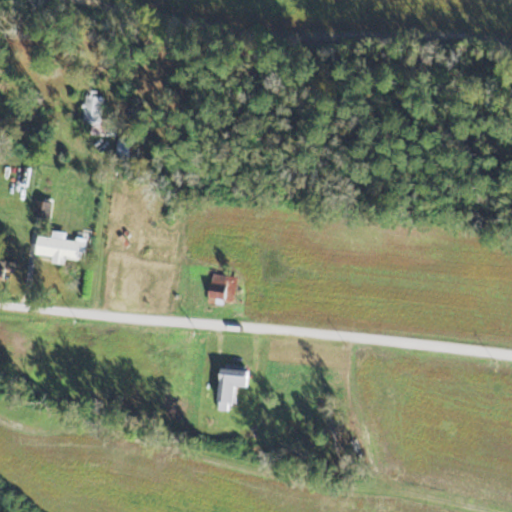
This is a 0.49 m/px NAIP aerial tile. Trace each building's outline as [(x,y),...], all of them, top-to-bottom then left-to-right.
[(112,136),(116,93),(91,91),(88,121),(96,122),(95,135),(112,136)] [(38,215),(54,217),(56,202),(41,200),(38,215)] [(88,264),(91,242),(43,236),(41,255),(57,257),(57,260),(88,264)] [(0,278),(15,283),(20,264),(0,258),(0,278)] [(238,306),(242,277),(217,273),(212,302),(238,306)] [(223,410),(235,411),(238,385),(252,386),(254,368),(228,365),(223,410)]
